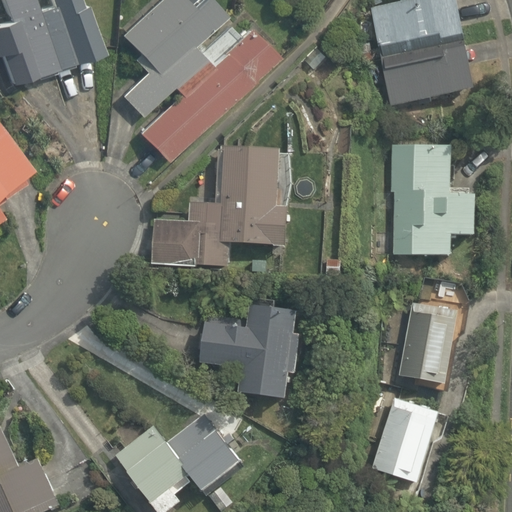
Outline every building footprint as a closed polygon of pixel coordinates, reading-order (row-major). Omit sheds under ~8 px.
[(73,0),(0,0),(0,11),(2,16),(0,16),(0,71),(4,83),(92,51),(73,0)] [(165,84),(171,90),(133,129),(162,158),(270,47),(241,18),(204,56),(187,40),(209,19),(216,26),(227,14),(212,0),(151,0),(117,35),(147,64),(118,94),(137,112),(165,84)] [(394,0),(367,7),(376,46),(437,31),(439,38),(460,33),(451,0),(394,0)] [(460,39),(379,57),(390,108),(472,89),(460,39)] [(0,125),(0,215),(0,214),(0,194),(22,179),(16,171),(27,164),(0,125)] [(450,251),(450,232),(474,232),(474,190),(450,189),(450,142),(391,141),(390,251),(450,251)] [(217,146),(216,198),(186,198),(186,216),(152,215),(151,261),(230,263),(230,240),(285,241),(286,203),(273,203),(275,148),(217,146)] [(286,397),(291,301),(252,299),(250,325),(201,322),(198,367),(239,370),(238,395),(286,397)] [(462,316),(411,308),(401,376),(452,384),(462,316)] [(436,412),(390,399),(369,471),(416,484),(436,412)] [(237,457),(204,413),(167,441),(201,485),(237,457)] [(15,464),(0,425),(0,511),(40,511),(57,506),(37,455),(15,464)] [(176,490),(192,480),(156,426),(115,453),(154,511),(165,511),(183,500),(176,490)]
